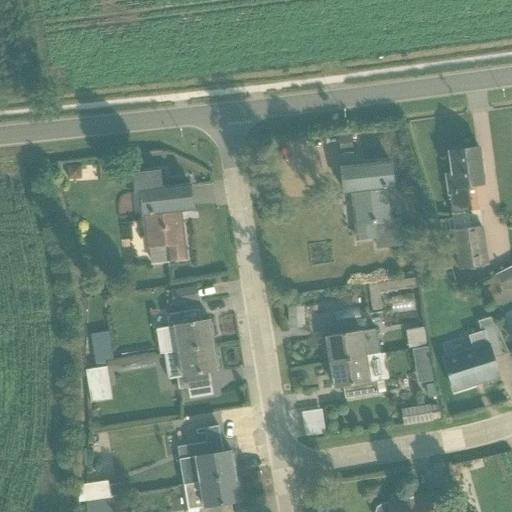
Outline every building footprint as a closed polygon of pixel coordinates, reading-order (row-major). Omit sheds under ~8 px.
[(448,197),(451,219),(439,221),(440,233),(451,232),(457,271),(488,267),(483,227),(473,228),(468,189),(484,187),(479,149),(448,153),(451,173),(444,174),(447,197),(448,197)] [(375,250),(403,247),(400,220),(392,221),(388,190),(393,190),(390,163),(341,169),(344,194),(350,193),(356,240),(374,238),(375,250)] [(68,180),(81,180),(81,166),(67,166),(68,180)] [(185,259),(180,211),(192,210),(189,185),(161,188),(160,172),(133,175),(135,194),(138,194),(144,250),(165,248),(167,261),(185,259)] [(511,266),(494,276),(503,293),(511,288),(511,266)] [(415,288),(414,279),(368,286),(373,313),(381,311),(379,294),(415,288)] [(172,308),(198,304),(196,288),(170,292),(172,308)] [(287,329),(304,328),(303,307),(286,308),(287,329)] [(159,355),(163,355),(214,346),(209,321),(200,322),(198,310),(166,316),(168,328),(155,330),(159,355)] [(453,393),(499,378),(493,360),(508,354),(492,318),(477,322),(480,333),(468,336),(472,349),(443,358),(453,393)] [(326,338),(330,363),(379,354),(375,330),(367,331),(365,320),(333,324),(334,337),(326,338)] [(412,349),(427,346),(425,328),(406,331),(408,350),(412,349)] [(91,335),(95,360),(112,357),(109,332),(91,335)] [(208,373),(218,371),(214,346),(163,355),(167,380),(175,378),(177,390),(210,385),(208,373)] [(433,381),(427,346),(412,349),(418,384),(433,381)] [(375,383),(388,380),(384,354),(379,354),(330,363),(333,388),(342,387),(344,399),(377,393),(375,383)] [(89,401),(97,400),(97,401),(113,399),(112,387),(109,387),(106,368),(88,371),(91,388),(94,387),(94,389),(87,390),(89,401)] [(402,410),(404,425),(440,419),(437,402),(433,403),(433,405),(402,410)] [(320,408),(301,410),(303,435),(323,434),(320,408)] [(179,461),(183,486),(235,477),(231,452),(222,453),(220,442),(188,447),(189,459),(179,461)] [(231,511),(230,504),(239,502),(235,477),(183,486),(187,511),(231,511)] [(84,502),(110,498),(108,482),(85,484),(84,502)] [(432,511),(430,494),(387,501),(387,503),(380,505),(376,507),(374,511),(432,511)] [(455,511),(463,511),(460,496),(451,498),(455,511)] [(84,502),(85,511),(121,511),(119,497),(110,498),(84,502)]
